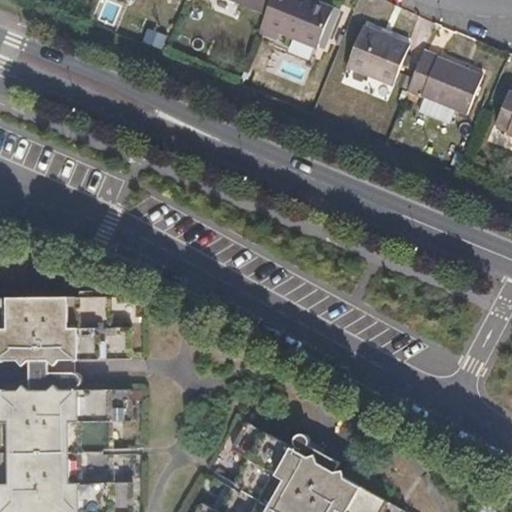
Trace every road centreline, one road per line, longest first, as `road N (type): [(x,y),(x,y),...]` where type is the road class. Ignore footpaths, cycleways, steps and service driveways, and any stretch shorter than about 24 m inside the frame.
road 1 (residential): [(0,206),(58,206),(108,225),(450,407)]
road 2 (tertiary): [(511,259),(105,82)]
road 3 (residential): [(450,407),(511,294)]
